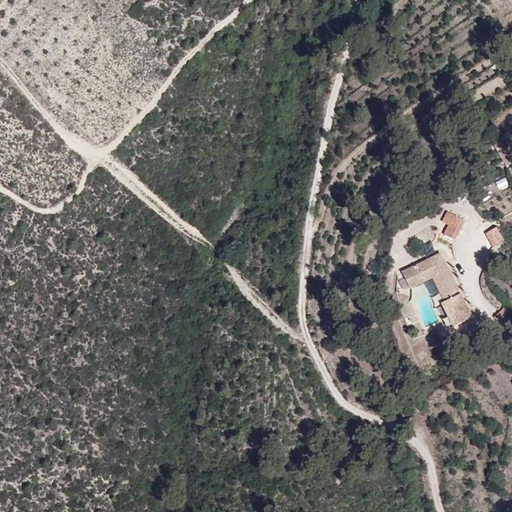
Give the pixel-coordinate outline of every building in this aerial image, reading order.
[(499,189),(508,186),(505,178),(495,181),(499,189)] [(447,225),(443,235),(457,241),(465,219),(446,212),(442,223),(447,225)] [(497,249),(507,240),(495,226),(484,235),(497,249)] [(403,272),(411,287),(433,276),(452,313),(445,317),(450,327),(473,314),(443,259),(438,261),(434,255),(403,272)] [(499,321),(509,315),(504,308),(495,315),(499,321)]
